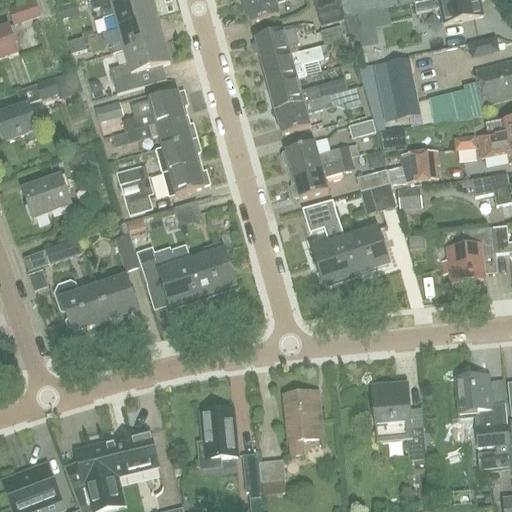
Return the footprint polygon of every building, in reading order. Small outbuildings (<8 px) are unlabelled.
[(14,28),(41,18),(52,13),(47,0),(39,0),(35,1),(8,11),(14,28)] [(118,31),(158,20),(152,0),(136,0),(121,5),(119,0),(89,0),(93,13),(100,11),(103,20),(115,17),(118,31)] [(251,0),(244,2),(251,26),(280,18),(276,5),(292,0),(293,0),(294,1),(297,0),(251,0)] [(318,16),(341,10),(337,0),(322,0),(314,3),(318,16)] [(344,0),(348,16),(387,8),(385,0),(344,0)] [(483,0),(434,0),(414,4),(416,15),(439,11),(442,28),(484,19),(481,4),(485,3),(483,0)] [(341,10),(318,16),(321,28),(344,22),(341,10)] [(0,22),(0,29),(11,26),(9,19),(0,22)] [(113,57),(125,54),(164,43),(158,20),(118,31),(122,43),(110,47),(113,57)] [(286,30),(291,44),(301,41),(297,27),(286,30)] [(0,62),(19,56),(8,28),(0,30),(0,62)] [(324,48),(344,42),(340,28),(320,34),(324,48)] [(363,38),(371,58),(391,51),(383,31),(363,38)] [(263,67),(299,56),(296,46),(288,48),(284,34),(256,42),(256,44),(252,47),(254,55),(260,56),(263,67)] [(71,55),(86,51),(83,39),(68,43),(71,55)] [(479,61),(504,54),(500,40),(474,47),(479,61)] [(164,43),(125,54),(129,67),(110,72),(117,97),(144,90),(140,75),(170,66),(164,43)] [(269,91),(298,82),(297,80),(306,78),(303,67),(323,62),(320,49),(299,56),(263,67),(269,91)] [(409,61),(385,66),(396,123),(421,118),(418,104),(409,61)] [(464,92),(429,100),(429,101),(434,124),(434,126),(472,121),(472,120),(485,118),(484,108),(511,100),(511,64),(474,74),(477,85),(464,89),(464,92)] [(367,69),(358,71),(372,122),(375,135),(386,133),(367,69)] [(83,94),(76,73),(55,80),(54,79),(35,86),(39,98),(40,102),(57,96),(59,102),(83,94)] [(276,114),(357,90),(355,80),(345,83),(344,81),(301,93),(298,82),(269,91),(276,114)] [(357,90),(276,114),(282,138),(311,130),(307,116),(336,108),(346,112),(362,107),(357,90)] [(113,139),(184,120),(182,110),(187,108),(183,94),(178,96),(177,95),(149,103),(153,115),(134,120),(122,123),(125,135),(113,139)] [(99,126),(123,118),(119,104),(94,111),(99,126)] [(0,127),(6,144),(37,133),(28,106),(0,115),(0,127)] [(155,152),(196,141),(192,127),(187,129),(184,120),(113,139),(116,150),(140,144),(159,139),(162,149),(155,151),(155,152)] [(480,150),(511,144),(511,121),(485,126),(487,137),(478,139),(480,150)] [(352,141),(375,135),(372,122),(348,129),(352,141)] [(330,137),(317,141),(321,154),(334,149),(330,137)] [(453,141),(455,154),(477,152),(476,139),(453,141)] [(162,176),(197,167),(195,158),(201,156),(196,141),(155,152),(162,176)] [(511,144),(480,150),(482,161),(507,156),(509,167),(511,166),(511,144)] [(290,168),(293,178),(351,161),(348,149),(318,157),(315,146),(286,154),(287,155),(284,156),(282,159),(285,168),(287,169),(290,168)] [(400,159),(409,187),(438,182),(437,169),(439,168),(437,154),(400,159)] [(352,161),(293,178),(295,187),(292,188),(291,190),(293,199),(296,201),(299,200),(299,202),(328,194),(324,180),(355,173),(352,161)] [(150,178),(147,167),(116,176),(119,187),(139,182),(148,179),(148,178),(150,178)] [(197,167),(162,176),(169,201),(176,199),(204,192),(204,191),(210,189),(206,175),(200,177),(197,167)] [(370,191),(389,186),(385,173),(356,181),(360,194),(370,191)] [(34,222),(71,209),(66,194),(71,192),(66,177),(23,192),(34,222)] [(511,188),(509,189),(507,177),(471,182),(475,200),(494,196),(497,207),(511,204),(511,188)] [(154,197),(148,179),(139,182),(119,187),(125,205),(129,219),(153,212),(149,199),(154,197)] [(390,187),(390,188),(389,186),(370,191),(377,215),(396,210),(390,187)] [(180,230),(203,223),(196,203),(173,210),(180,230)] [(309,236),(324,232),(339,227),(333,203),(302,212),(309,236)] [(492,230),(495,256),(511,254),(511,244),(508,245),(507,241),(511,240),(511,232),(506,232),(506,229),(492,230)] [(345,240),(357,278),(389,267),(377,230),(345,240)] [(497,274),(495,256),(492,230),(462,234),(464,247),(447,249),(449,263),(441,263),(442,277),(450,276),(451,284),(482,281),(482,276),(497,274)] [(140,268),(130,237),(114,242),(125,273),(140,268)] [(325,288),(357,278),(345,240),(313,251),(325,288)] [(49,268),(81,257),(76,241),(43,253),(44,254),(24,261),(29,274),(49,267),(49,268)] [(190,263),(203,299),(235,289),(223,252),(220,245),(203,250),(206,258),(190,263)] [(153,251),(140,255),(151,289),(162,285),(170,310),(203,299),(190,263),(186,249),(171,253),(170,251),(154,256),(153,251)] [(93,291),(105,325),(138,313),(127,280),(93,291)] [(105,325),(93,291),(78,296),(75,287),(70,285),(58,289),(54,296),(61,314),(65,315),(72,336),(105,325)] [(492,408),(489,378),(454,381),(458,415),(458,416),(458,421),(475,420),(476,430),(475,430),(477,450),(497,448),(499,458),(510,457),(509,447),(510,447),(507,429),(507,428),(506,428),(504,407),(492,408)] [(229,389),(206,392),(208,402),(231,398),(229,389)] [(405,412),(403,389),(372,392),(377,441),(407,438),(410,464),(427,462),(424,430),(412,431),(410,411),(405,412)] [(315,417),(313,394),(285,397),(290,458),(305,457),(304,443),(323,441),(321,416),(315,417)] [(220,461),(238,459),(233,411),(201,415),(204,445),(198,446),(200,469),(221,467),(220,461)] [(151,435),(134,439),(133,435),(120,439),(120,442),(77,453),(80,464),(65,469),(79,511),(110,511),(127,508),(120,480),(160,470),(151,435)] [(261,493),(258,465),(257,457),(242,458),(246,495),(261,493)] [(285,483),(283,463),(259,465),(261,494),(261,495),(281,492),(285,492),(285,483)] [(49,467),(3,484),(12,511),(32,511),(40,510),(40,511),(64,511),(61,502),(62,502),(49,467)] [(511,511),(511,499),(502,501),(503,511),(511,511)]
